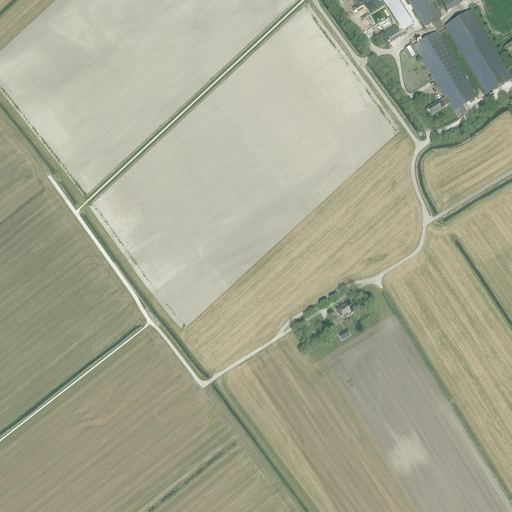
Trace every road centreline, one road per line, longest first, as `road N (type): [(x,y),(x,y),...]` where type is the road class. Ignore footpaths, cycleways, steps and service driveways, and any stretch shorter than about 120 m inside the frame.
road 1 (unclassified): [(375,278),(422,239),(424,211),(412,174),(420,147),(315,0)]
road 2 (track): [(149,320),(202,386),(322,310)]
road 3 (track): [(75,212),(149,320)]
